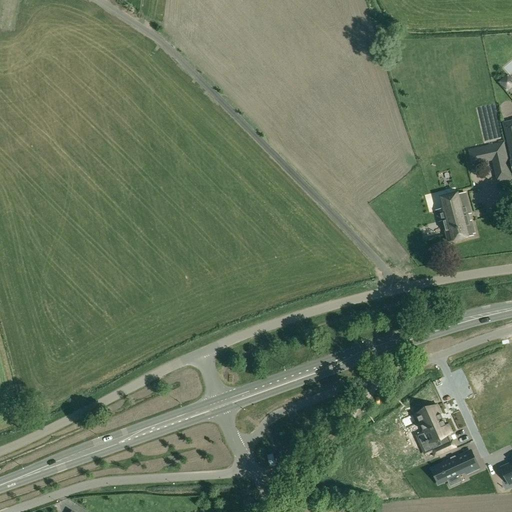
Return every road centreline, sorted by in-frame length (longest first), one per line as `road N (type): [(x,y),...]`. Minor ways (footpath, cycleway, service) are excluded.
road 1 (tertiary): [(219,405),(511,310)]
road 2 (residential): [(240,452),(282,410),(511,329)]
road 3 (residential): [(254,470),(90,485),(12,511)]
road 4 (tertiary): [(0,480),(219,405)]
road 5 (unclassified): [(0,452),(203,353)]
road 6 (unclassified): [(203,353),(395,291)]
